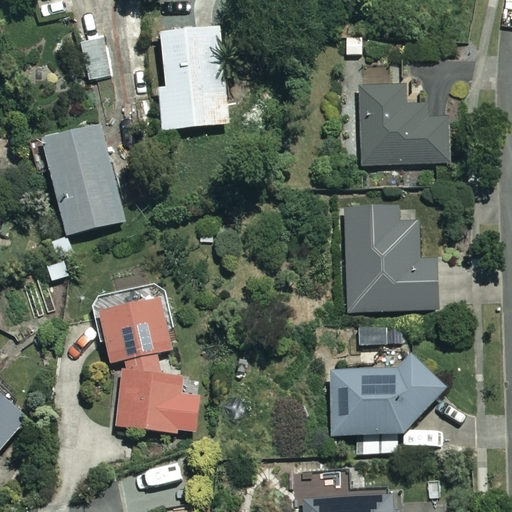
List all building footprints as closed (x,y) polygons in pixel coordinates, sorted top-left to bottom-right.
[(219,132),(219,37),(161,37),(162,132),(219,132)] [(111,75),(106,41),(69,47),(74,81),(111,75)] [(391,66),(361,66),(362,167),(452,166),(451,106),(404,107),(404,88),(391,89),(391,66)] [(125,225),(99,128),(41,144),(66,241),(125,225)] [(398,211),(346,213),(350,315),(438,312),(436,261),(419,262),(418,225),(398,226),(398,211)] [(109,371),(119,368),(116,432),(196,438),(200,382),(177,380),(159,305),(97,319),(109,371)] [(397,373),(330,374),(333,439),(398,438),(440,404),(408,364),(397,373)] [(0,454),(22,427),(0,409),(0,454)] [(180,471),(160,473),(164,510),(185,507),(180,471)] [(350,494),(349,475),(323,476),(323,494),(350,494)] [(397,511),(397,500),(304,504),(304,511),(397,511)]
